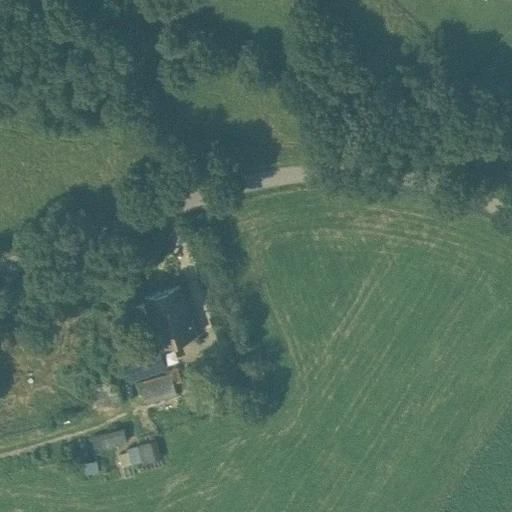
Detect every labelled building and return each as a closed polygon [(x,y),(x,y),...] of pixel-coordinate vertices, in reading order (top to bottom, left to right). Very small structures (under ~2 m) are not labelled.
[(196,331),(179,283),(145,295),(162,343),(196,331)] [(117,333),(121,347),(133,343),(129,329),(117,333)] [(167,368),(159,345),(123,357),(132,381),(167,368)] [(142,383),(148,400),(177,390),(172,373),(142,383)] [(92,393),(97,406),(120,398),(116,385),(92,393)] [(93,436),(95,448),(104,447),(104,448),(129,442),(125,427),(101,432),(101,434),(93,436)] [(142,460),(143,464),(163,458),(158,440),(128,448),(133,463),(142,460)] [(64,445),(67,455),(75,453),(73,443),(64,445)]
